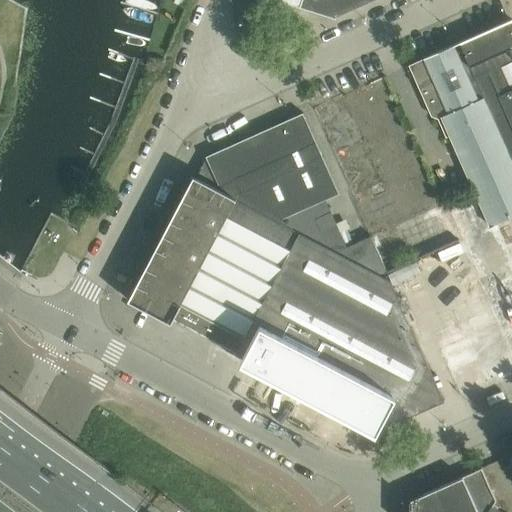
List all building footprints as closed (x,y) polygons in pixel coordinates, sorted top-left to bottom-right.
[(286,0),(336,15),(370,0),(286,0)] [(511,21),(418,56),(471,202),(452,209),(488,309),(436,328),(458,389),(511,369),(511,21)] [(128,299),(127,300),(170,322),(172,318),(235,353),(298,232),(389,279),(386,273),(371,238),(348,248),(326,199),(339,193),(322,156),(303,114),(267,130),(254,136),(251,137),(206,157),(209,163),(209,164),(195,177),(194,177),(193,176),(192,177),(156,246),(146,265),(128,299)] [(235,353),(235,354),(242,358),(256,365),(264,370),(367,425),(376,429),(378,431),(398,422),(429,407),(444,401),(389,279),(298,232),(235,353)] [(501,511),(492,507),(496,501),(481,468),(409,499),(409,511),(501,511)]
